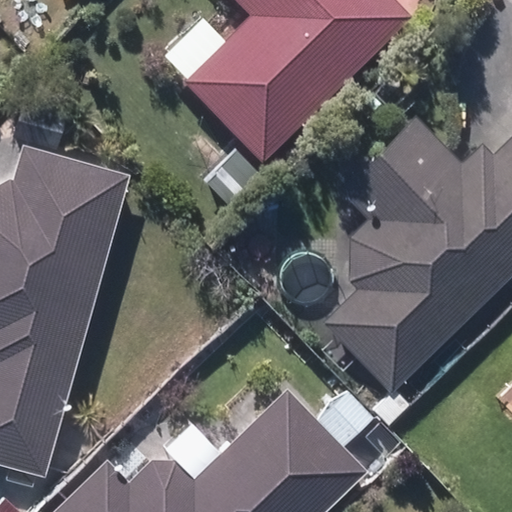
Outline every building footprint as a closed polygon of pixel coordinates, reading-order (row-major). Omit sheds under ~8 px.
[(184,83),(260,161),(406,19),(388,0),(235,0),(252,17),(184,83)] [(323,323),(390,393),(511,274),(511,137),(491,159),(479,147),(461,164),(414,118),(339,191),(367,219),(349,237),(348,282),(357,290),(323,323)] [(0,469),(36,480),(122,177),(13,147),(5,179),(0,181),(0,469)] [(216,388),(236,407),(244,398),(238,392),(268,361),(247,341),(217,372),(225,380),(216,388)] [(373,413),(390,428),(408,409),(393,394),(373,413)] [(323,421),(348,445),(372,420),(348,396),(323,421)] [(319,511),(353,479),(275,400),(183,490),(166,472),(139,468),(115,492),(93,469),(49,511),(319,511)] [(0,509),(0,511),(16,511),(7,502),(0,509)]
